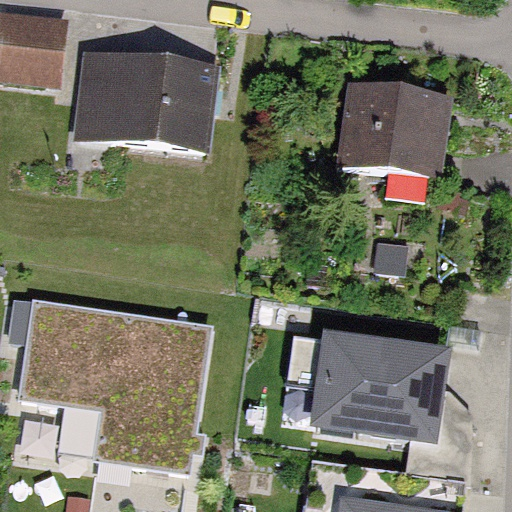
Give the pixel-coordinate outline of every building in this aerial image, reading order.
[(64,101),(71,32),(7,26),(0,95),(64,101)] [(86,62),(77,148),(211,161),(220,76),(86,62)] [(436,184),(445,108),(356,97),(347,173),(436,184)] [(215,336),(38,311),(23,415),(104,426),(96,476),(192,490),(215,336)] [(445,375),(330,360),(319,449),(433,464),(445,375)]
